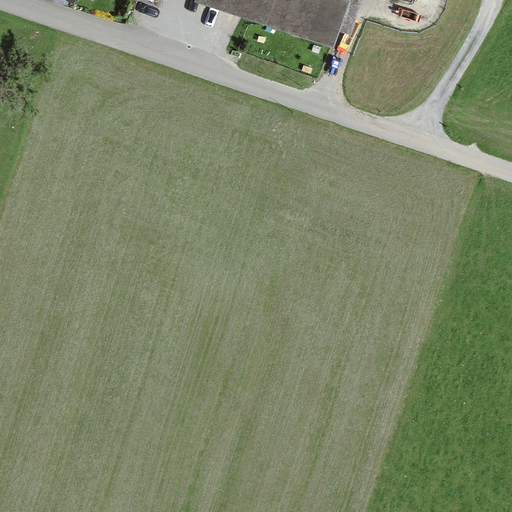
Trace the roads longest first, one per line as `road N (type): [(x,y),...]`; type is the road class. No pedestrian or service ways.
road 1 (unclassified): [(511,172),(0,0)]
road 2 (track): [(493,0),(414,139)]
